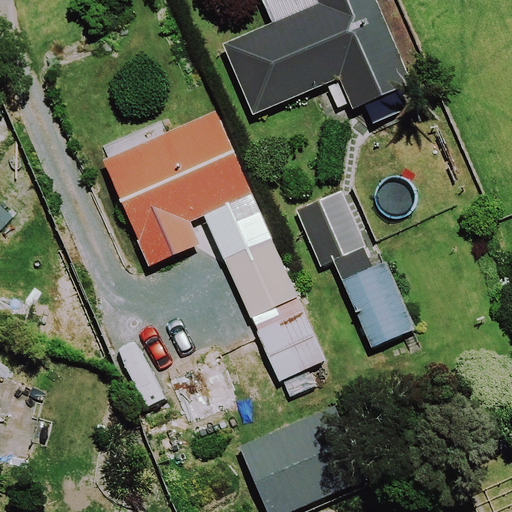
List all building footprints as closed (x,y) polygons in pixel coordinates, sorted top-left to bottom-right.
[(415,90),(377,0),(262,0),(275,31),(227,50),(255,119),(343,83),(355,114),(415,90)] [(255,199),(221,118),(108,166),(153,271),(202,250),(192,226),(255,199)] [(371,255),(345,193),(298,212),(324,275),(371,255)] [(300,303),(276,245),(229,265),(253,322),(300,303)] [(419,337),(391,269),(347,287),(375,355),(419,337)] [(242,408),(221,359),(169,381),(198,449),(225,438),(217,419),(242,408)]
